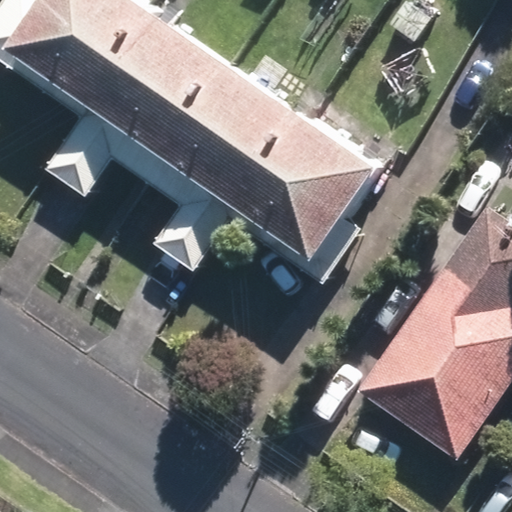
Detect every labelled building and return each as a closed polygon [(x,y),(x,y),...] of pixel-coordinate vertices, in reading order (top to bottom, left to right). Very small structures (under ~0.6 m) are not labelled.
[(0,39),(92,103),(163,0),(6,0),(0,9),(0,39)] [(168,0),(163,0),(92,103),(93,103),(91,107),(56,155),(94,181),(120,143),(154,167),(238,47),(168,0)] [(423,41),(439,18),(412,0),(396,23),(423,41)] [(238,47),(154,167),(189,192),(163,230),(201,255),(234,206),(236,203),(239,204),(312,99),(245,52),(238,47)] [(312,99),(239,204),(331,270),(374,207),(362,199),(393,155),(312,99)] [(459,458),(511,380),(511,220),(486,202),(358,388),(459,458)]
